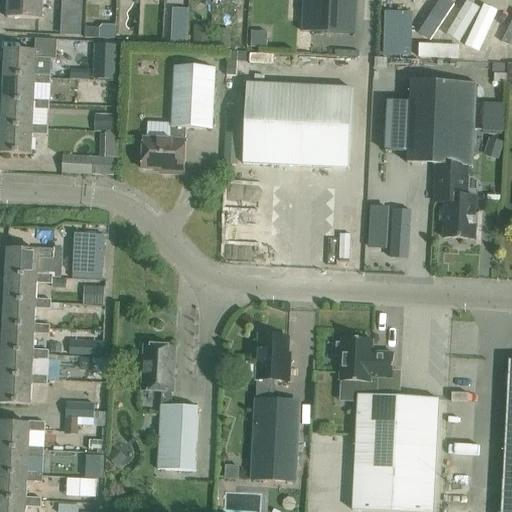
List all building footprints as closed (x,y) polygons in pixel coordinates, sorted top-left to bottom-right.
[(44,19),(44,0),(8,0),(8,18),(44,19)] [(303,0),(302,33),(356,35),(357,0),(303,0)] [(76,11),(62,10),(62,21),(76,21),(76,11)] [(86,28),(86,38),(115,39),(115,26),(101,25),(99,29),(86,28)] [(195,30),(194,44),(207,45),(209,45),(209,30),(195,30)] [(117,76),(118,45),(94,44),(93,75),(117,76)] [(6,50),(5,77),(36,78),(36,74),(50,75),(51,59),(52,59),(53,50),(36,49),(36,52),(6,50)] [(172,140),(145,139),(143,170),(167,171),(167,175),(185,176),(187,129),(213,130),(216,69),(176,67),(172,140)] [(36,78),(5,77),(4,102),(35,103),(35,99),(36,84),(51,85),(51,75),(50,75),(36,74),(36,78)] [(477,104),(478,83),(412,80),(411,103),(389,102),(387,152),(409,153),(408,164),(438,165),(436,203),(447,203),(445,239),(475,240),(477,198),(466,197),(468,166),(474,167),(476,131),(504,132),(506,105),(477,104)] [(247,84),(244,164),(350,169),(354,89),(247,84)] [(111,103),(112,95),(93,94),(93,103),(111,103)] [(34,128),(34,125),(35,109),(50,110),(50,100),(35,99),(35,103),(4,102),(2,127),(34,128)] [(116,116),(95,116),(95,132),(115,132),(116,116)] [(34,128),(2,127),(1,153),(32,155),(33,134),(48,135),(49,126),(34,125),(34,128)] [(100,134),(100,157),(117,157),(118,134),(100,134)] [(62,174),(114,176),(114,158),(62,156),(62,174)] [(264,225),(242,225),(243,212),(225,212),(224,243),(263,244),(264,225)] [(102,276),(104,237),(104,236),(74,235),(74,236),(72,274),(102,276)] [(38,278),(38,274),(39,258),(54,259),(54,250),(38,249),(38,252),(8,250),(7,277),(38,278)] [(38,278),(7,277),(6,302),(37,303),(37,299),(38,284),(53,284),(53,275),(38,274),(38,278)] [(103,306),(104,288),(84,288),(83,305),(103,306)] [(37,303),(6,302),(5,327),(36,328),(36,325),(37,309),(52,310),(52,300),(37,299),(37,303)] [(36,328),(5,327),(3,352),(35,354),(35,350),(36,334),(50,335),(51,326),(36,325),(36,328)] [(256,341),(252,354),(259,357),(258,380),(259,381),(258,400),(257,400),(253,480),(297,483),(300,412),(287,402),(273,401),(274,381),(291,382),(291,363),(289,363),(290,338),(260,336),(260,341),(256,341)] [(358,438),(354,511),(377,511),(434,511),(440,404),(440,400),(387,397),(387,379),(394,379),(395,354),(373,353),(374,341),(343,339),(343,343),(338,343),(337,358),(342,358),(341,382),(363,383),(362,395),(359,395),(357,438),(358,438)] [(75,343),(74,356),(102,357),(102,344),(75,343)] [(174,392),(176,348),(146,346),(143,391),(163,392),(162,406),(159,470),(196,472),(199,408),(172,406),(173,392),(174,392)] [(35,354),(3,352),(2,377),(33,379),(34,375),(34,360),(49,360),(50,351),(35,350),(35,354)] [(51,380),(98,381),(99,358),(51,358),(51,380)] [(429,362),(431,377),(451,375),(449,360),(429,362)] [(33,379),(2,377),(1,403),(32,405),(33,385),(48,386),(49,376),(34,375),(33,379)] [(65,434),(78,435),(79,419),(82,419),(81,427),(95,428),(95,420),(95,404),(66,403),(65,434)] [(0,449),(30,451),(30,447),(31,431),(46,432),(46,423),(30,422),(30,425),(0,423),(0,449)] [(66,438),(66,448),(83,448),(83,439),(66,438)] [(0,474),(29,476),(29,473),(30,457),(44,458),(45,447),(30,447),(30,451),(0,449),(0,474)] [(0,499),(27,501),(28,498),(28,482),(43,483),(44,473),(29,473),(29,476),(0,474),(0,499)] [(511,480),(505,481),(503,504),(511,504),(511,480)] [(94,483),(73,482),(73,498),(93,499),(94,483)] [(27,501),(0,499),(0,511),(26,511),(27,508),(42,508),(42,498),(28,498),(27,501)]
